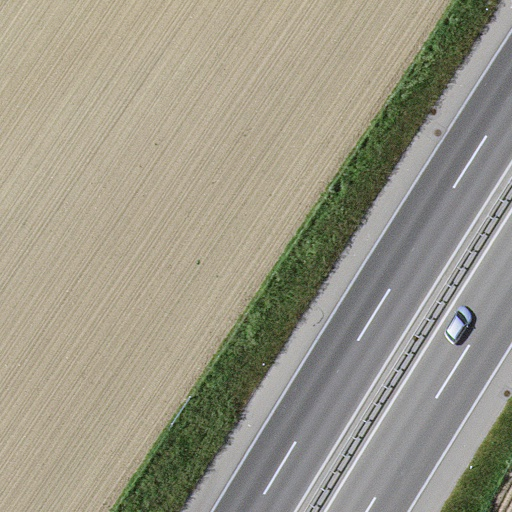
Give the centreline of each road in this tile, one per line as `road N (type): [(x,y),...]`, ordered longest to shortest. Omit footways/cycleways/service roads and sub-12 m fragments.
road 1 (motorway): [(511,97),(254,511)]
road 2 (motorway): [(367,511),(511,278)]
